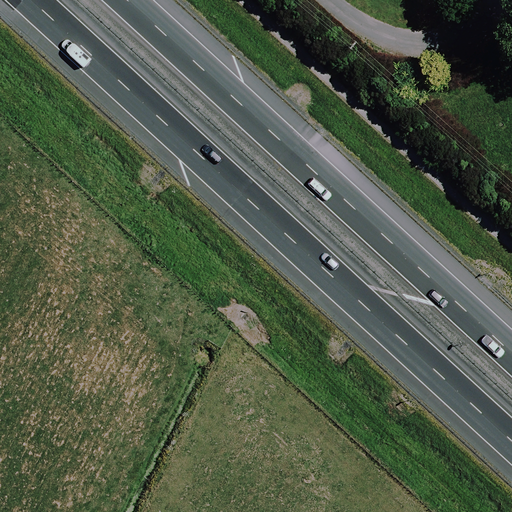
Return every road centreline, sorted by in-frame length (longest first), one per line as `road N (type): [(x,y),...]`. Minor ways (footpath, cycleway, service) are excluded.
road 1 (motorway): [(511,445),(14,0)]
road 2 (motorway): [(115,0),(511,353)]
